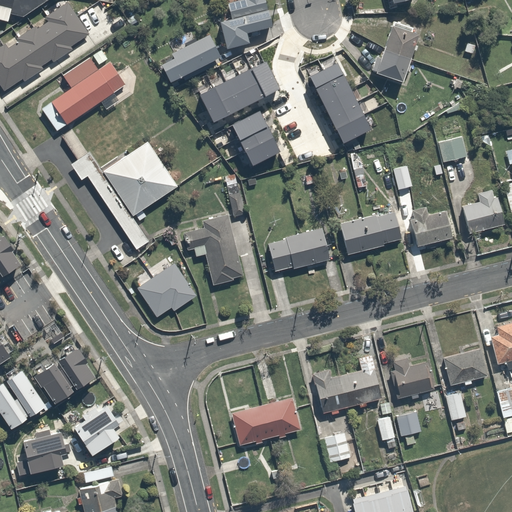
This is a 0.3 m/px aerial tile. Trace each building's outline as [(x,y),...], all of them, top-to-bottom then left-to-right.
[(0,0),(0,19),(7,21),(12,0),(0,0)] [(57,0),(0,38),(0,71),(8,84),(38,64),(42,69),(59,58),(55,52),(83,34),(59,0),(57,0)] [(231,16),(219,19),(225,48),(251,42),(249,32),(270,27),(263,0),(232,0),(228,1),(231,16)] [(378,55),(373,69),(401,79),(420,28),(395,18),(381,57),(378,55)] [(222,55),(208,32),(160,63),(175,85),(222,55)] [(482,53),(486,73),(508,69),(506,58),(511,57),(510,47),(482,53)] [(260,57),(238,73),(268,113),(289,97),(260,57)] [(56,131),(100,102),(106,110),(118,101),(113,93),(125,85),(109,62),(98,70),(89,58),(62,76),(70,88),(41,109),(56,131)] [(349,78),(316,88),(323,111),(356,102),(349,78)] [(377,91),(357,96),(364,117),(383,111),(377,91)] [(436,142),(441,162),(467,155),(462,135),(436,142)] [(149,141),(102,170),(130,216),(178,187),(149,141)] [(346,141),(327,146),(330,158),(349,153),(346,141)] [(361,157),(350,160),(354,175),(365,173),(361,157)] [(406,162),(390,166),(396,191),(413,186),(406,162)] [(311,170),(312,175),(304,176),(306,186),(320,184),(317,169),(311,170)] [(511,180),(503,183),(511,220),(511,180)] [(480,203),(462,207),(469,236),(505,227),(495,188),(477,192),(480,203)] [(402,207),(338,221),(345,254),(409,240),(402,207)] [(429,248),(453,243),(447,211),(410,218),(415,247),(428,244),(429,248)] [(203,226),(183,232),(188,250),(194,248),(197,257),(205,255),(214,283),(242,274),(224,213),(201,220),(203,226)] [(322,229),(266,243),(273,273),(329,259),(322,229)] [(0,273),(2,276),(20,264),(11,251),(13,250),(3,235),(2,236),(1,235),(0,235),(0,273)] [(166,260),(134,279),(155,315),(170,306),(173,311),(198,296),(178,263),(170,268),(166,260)] [(511,322),(497,326),(498,333),(490,335),(498,366),(511,362),(511,322)] [(0,362),(9,356),(7,354),(13,350),(8,342),(2,345),(0,341),(0,362)] [(65,355),(56,360),(75,389),(94,377),(84,363),(86,362),(76,348),(73,349),(70,345),(62,350),(65,355)] [(441,360),(449,388),(459,386),(489,377),(480,348),(441,360)] [(331,371),(312,376),(323,415),(384,398),(372,354),(359,358),(362,370),(333,378),(331,371)] [(395,368),(390,369),(397,399),(434,390),(427,360),(412,364),(410,356),(393,360),(395,368)] [(71,386),(60,369),(58,370),(53,363),(32,376),(40,387),(42,386),(53,404),(72,391),(69,387),(71,386)] [(8,379),(5,380),(28,416),(44,406),(20,370),(15,374),(12,369),(5,375),(8,379)] [(0,412),(10,428),(25,418),(24,417),(27,415),(16,398),(13,400),(1,382),(0,383),(0,412)] [(511,383),(494,388),(502,419),(511,416),(511,383)] [(449,388),(443,390),(451,420),(467,415),(459,386),(449,388)] [(294,398),(232,415),(240,446),(303,429),(294,398)] [(412,434),(422,431),(417,410),(395,416),(401,437),(404,436),(407,445),(414,443),(412,434)] [(392,415),(376,418),(381,440),(396,436),(392,415)] [(511,416),(502,419),(506,435),(511,433),(511,416)] [(319,447),(323,465),(352,458),(346,432),(323,437),(325,445),(319,447)] [(397,446),(384,450),(389,463),(402,458),(397,446)] [(382,453),(362,458),(366,471),(385,466),(382,453)] [(110,464),(82,472),(86,483),(113,475),(110,464)] [(358,490),(350,493),(354,511),(416,511),(406,475),(389,480),(391,488),(385,489),(384,484),(377,486),(378,491),(372,492),(370,484),(362,486),(365,495),(360,497),(358,490)] [(77,489),(83,511),(115,511),(111,497),(125,493),(121,477),(102,482),(77,489)]
